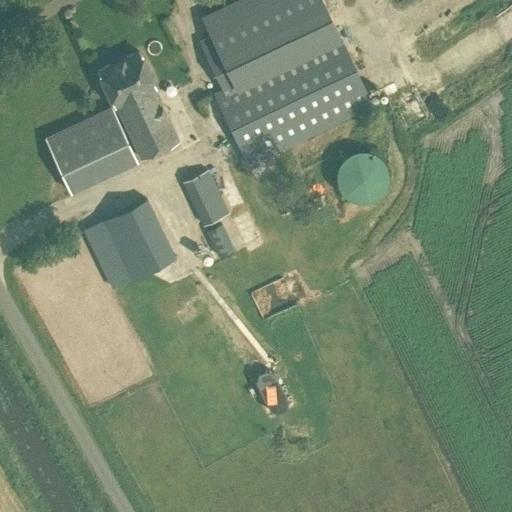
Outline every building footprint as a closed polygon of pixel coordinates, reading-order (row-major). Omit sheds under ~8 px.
[(240,0),(201,19),(208,34),(198,39),(222,89),(214,93),(248,163),(371,104),(322,0),(240,0)] [(138,50),(97,69),(114,106),(115,105),(134,146),(135,146),(140,158),(178,140),(152,86),(155,85),(138,50)] [(389,178),(389,174),(387,168),(386,165),(383,161),(379,157),(375,154),(366,152),(361,152),(355,153),(347,158),(342,162),(340,167),(338,171),(338,176),(338,183),(339,186),(341,190),(344,195),(348,198),(352,201),(358,203),(362,203),(366,203),(372,202),(377,200),(381,196),(385,192),(387,188),(389,182),(389,178)] [(203,223),(227,212),(206,169),(183,180),(203,223)] [(221,184),(235,209),(243,205),(230,179),(221,184)] [(111,288),(175,256),(146,197),(82,229),(111,288)] [(217,257),(234,249),(221,222),(205,230),(217,257)] [(265,369),(257,372),(255,381),(269,410),(278,412),(285,408),(288,401),(273,371),(265,369)]
